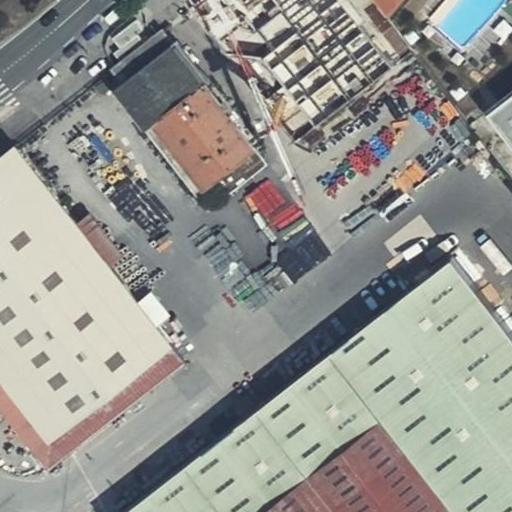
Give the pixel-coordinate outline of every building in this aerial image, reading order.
[(297,143),(414,52),(388,19),(373,0),(239,0),(229,10),(292,76),(265,103),(297,143)] [(373,0),(388,19),(404,0),(373,0)] [(147,127),(197,192),(255,148),(165,31),(115,69),(155,120),(147,127)] [(116,88),(109,78),(96,88),(103,97),(116,88)] [(511,86),(490,104),(511,131),(511,86)] [(472,150),(483,143),(450,102),(440,109),(472,150)] [(0,371),(50,437),(173,343),(18,145),(0,158),(0,371)] [(255,148),(197,192),(209,208),(267,163),(255,148)] [(511,511),(511,331),(455,255),(121,511),(511,511)] [(0,371),(0,406),(49,470),(188,362),(173,343),(50,437),(0,371)]
